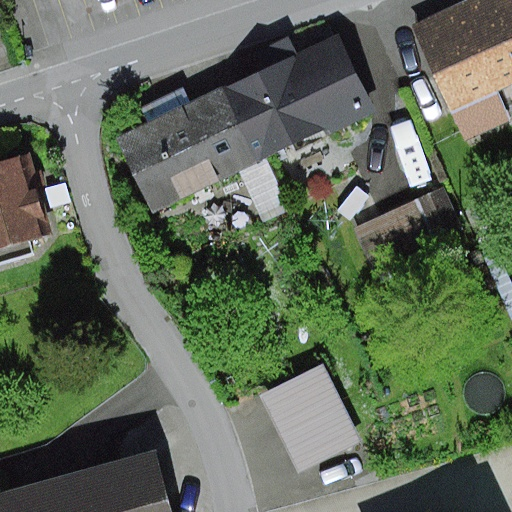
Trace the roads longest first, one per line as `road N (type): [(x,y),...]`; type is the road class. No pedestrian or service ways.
road 1 (residential): [(59,87),(128,288),(212,424),(233,511)]
road 2 (residential): [(326,0),(59,87)]
